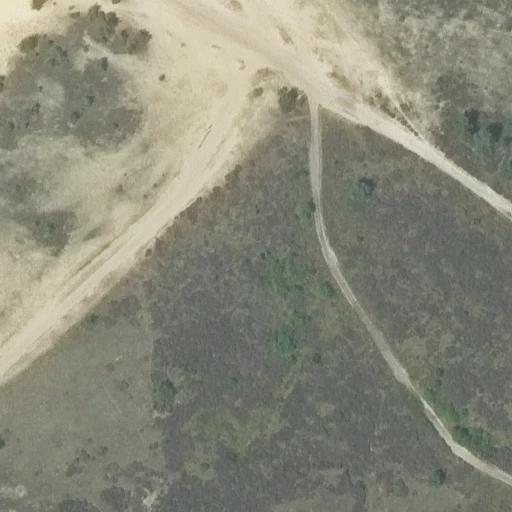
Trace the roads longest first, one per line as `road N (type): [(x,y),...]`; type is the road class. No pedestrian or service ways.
road 1 (track): [(511,484),(460,456),(437,432),(335,279),(321,243),(305,79)]
road 2 (track): [(511,218),(434,154),(305,79)]
